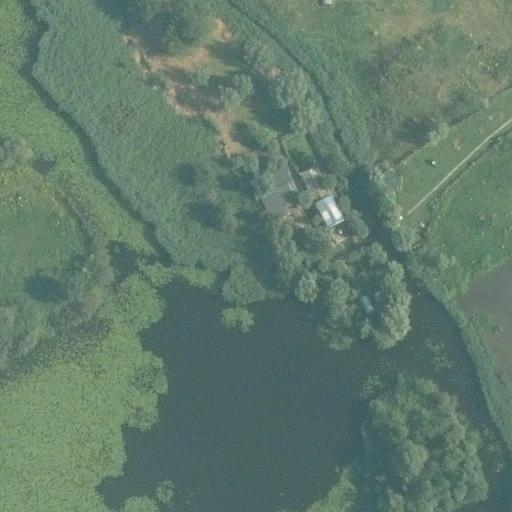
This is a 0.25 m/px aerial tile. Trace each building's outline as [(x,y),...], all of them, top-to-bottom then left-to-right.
[(326,233),(345,223),(335,205),(317,169),(300,178),(303,184),(305,187),(304,188),(307,194),(308,194),(310,197),(308,197),(326,233)] [(388,174),(380,179),(388,196),(397,191),(388,174)] [(281,176),(273,179),(277,187),(285,183),(281,176)] [(293,185),(279,192),(288,210),(296,206),(302,204),(293,185)] [(277,194),(261,201),(272,224),(287,217),(277,194)]
